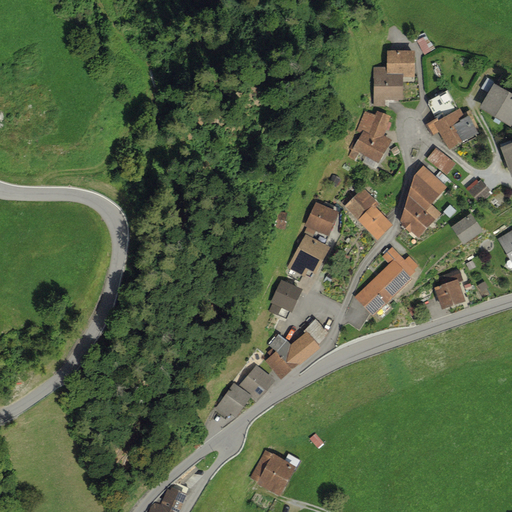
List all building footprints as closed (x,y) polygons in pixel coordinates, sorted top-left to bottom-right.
[(422,53),(392,51),(391,69),(391,75),(405,75),(420,76),(422,53)] [(391,69),(376,71),(376,106),(404,105),(405,75),(391,75),(391,69)] [(511,91),(501,85),(487,108),(511,123),(511,91)] [(448,91),(426,102),(451,151),(485,133),(476,116),(467,108),(459,112),(448,91)] [(375,110),(355,152),(382,164),(391,145),(385,142),(395,120),(375,110)] [(439,149),(430,160),(448,175),(458,163),(439,149)] [(441,195),(421,176),(410,200),(428,218),(441,195)] [(364,191),(348,205),(376,235),(389,223),(373,206),(376,204),(364,191)] [(436,231),(412,204),(404,221),(423,243),(436,231)] [(344,217),(317,205),(307,228),(334,240),(344,217)] [(475,214),(457,225),(469,244),(487,232),(475,214)] [(511,232),(500,239),(511,259),(511,232)] [(333,252),(309,238),(291,268),(309,279),(313,271),(319,275),(333,252)] [(393,265),(359,296),(379,318),(419,282),(404,265),(409,260),(398,248),(387,258),(393,265)] [(463,278),(439,285),(447,311),(470,304),(463,278)] [(281,281),(273,301),(291,309),(300,290),(281,281)] [(315,311),(301,325),(318,341),(331,327),(315,311)] [(305,332),(265,361),(279,379),(318,350),(305,332)] [(261,366),(246,384),(266,400),(280,382),(261,366)] [(239,386),(223,408),(239,419),(255,397),(239,386)] [(317,435),(311,438),(318,448),(323,444),(317,435)] [(300,466),(267,451),(253,479),(286,495),(300,466)] [(161,504),(155,503),(150,507),(148,511),(175,511),(179,511),(189,488),(176,483),(172,487),(170,490),(168,489),(161,504)]
